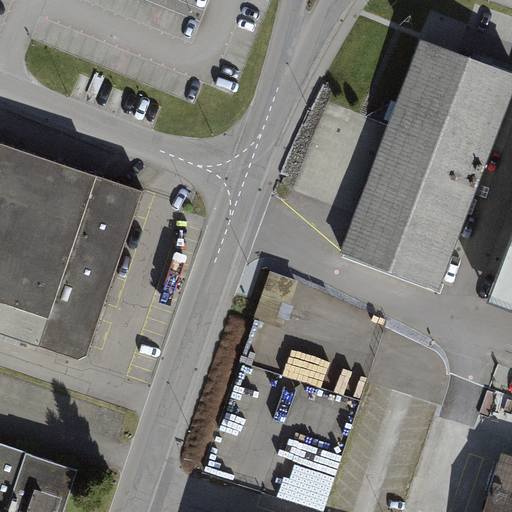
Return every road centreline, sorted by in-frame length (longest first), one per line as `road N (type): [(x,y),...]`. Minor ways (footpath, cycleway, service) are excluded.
road 1 (residential): [(130,511),(243,182)]
road 2 (residential): [(0,86),(243,182)]
road 3 (residential): [(243,182),(310,0)]
road 4 (unknown): [(145,469),(266,511)]
